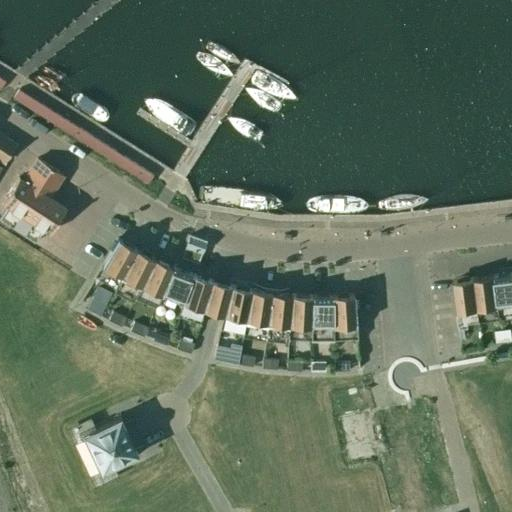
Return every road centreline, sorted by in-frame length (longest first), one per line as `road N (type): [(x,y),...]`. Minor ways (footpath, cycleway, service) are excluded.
road 1 (residential): [(230,241),(153,211),(0,114)]
road 2 (residential): [(223,511),(168,414),(197,367),(212,310)]
road 3 (residential): [(390,247),(297,251),(230,241)]
road 4 (residential): [(468,511),(431,359)]
road 5 (residential): [(511,232),(390,247)]
